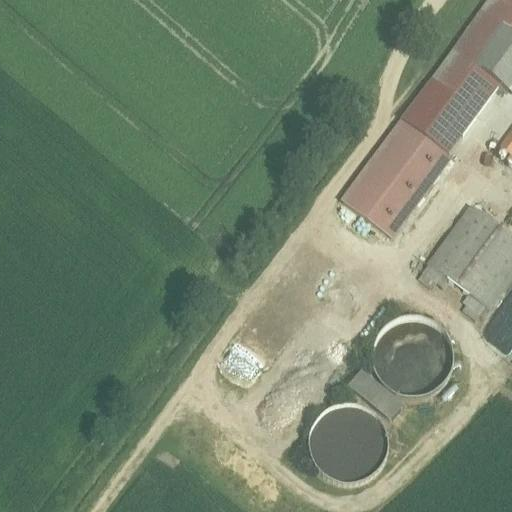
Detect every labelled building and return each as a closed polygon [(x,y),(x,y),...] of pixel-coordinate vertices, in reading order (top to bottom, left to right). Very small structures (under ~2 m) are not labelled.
[(511,0),(480,0),(340,199),(391,235),(450,151),(446,148),(474,108),(461,98),(466,91),(460,86),(473,68),(506,92),(511,83),(511,0)] [(511,119),(496,140),(511,152),(511,119)] [(419,265),(487,316),(511,282),(511,281),(511,232),(468,200),(419,265)] [(352,258),(301,321),(344,355),(395,292),(352,258)] [(481,323),(511,345),(511,282),(487,316),(481,323)] [(279,310),(271,320),(289,336),(297,326),(279,310)] [(448,336),(438,324),(425,317),(409,316),(394,320),(382,330),(375,344),(373,359),(378,373),(388,386),(401,393),(417,394),(431,390),(443,380),(450,368),(452,351),(448,336)] [(328,408),(320,418),(316,425),(314,436),(315,447),(320,457),(327,465),(336,471),(347,475),(358,475),(368,471),(377,465),(384,457),(389,447),(390,436),(388,425),(384,418),(376,408),(365,402),(352,400),(339,402),(328,408)]
